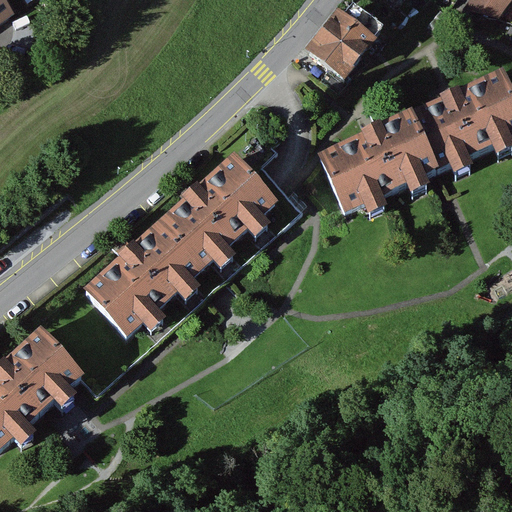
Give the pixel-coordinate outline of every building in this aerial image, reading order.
[(0,0),(0,39),(19,26),(0,0)] [(501,0),(487,0),(477,15),(496,21),(508,2),(506,0),(501,0)] [(352,13),(343,23),(339,20),(324,38),(310,56),(343,83),(381,36),(352,13)] [(457,101),(412,121),(436,176),(511,142),(511,101),(503,81),(457,101)] [(366,142),(320,162),(345,217),(436,176),(412,121),(366,142)] [(165,228),(210,278),(219,270),(228,280),(245,264),(237,254),(254,239),(264,251),(282,235),(273,224),(287,211),(264,187),(240,160),(165,228)] [(202,285),(210,278),(165,228),(90,296),(135,346),(149,333),(160,345),(178,328),(168,317),(185,302),(194,312),(212,296),(202,285)] [(46,336),(0,377),(0,453),(8,463),(21,451),(29,461),(44,447),(35,437),(63,413),(71,422),(87,408),(80,399),(93,387),(46,336)]
